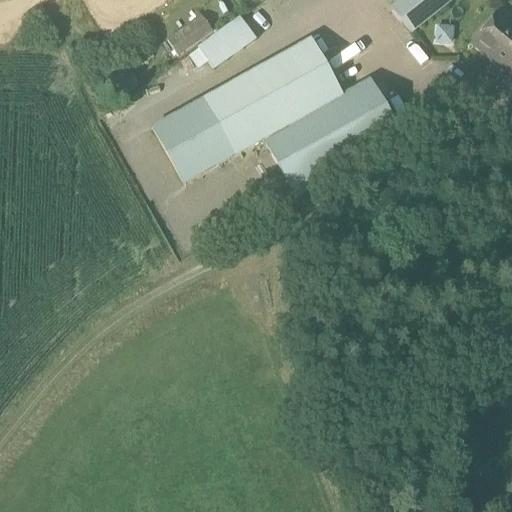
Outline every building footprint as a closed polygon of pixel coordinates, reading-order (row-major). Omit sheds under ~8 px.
[(403,0),(390,11),(410,35),(453,0),(403,0)] [(511,22),(499,11),(471,46),(511,80),(511,22)] [(166,40),(179,59),(179,58),(213,34),(200,16),(166,40)] [(196,48),(213,72),(256,42),(238,18),(196,48)] [(340,100),(309,45),(204,103),(154,132),(185,189),(236,160),(263,144),(340,100)] [(340,100),(263,144),(294,199),(399,141),(367,85),(340,100)]
